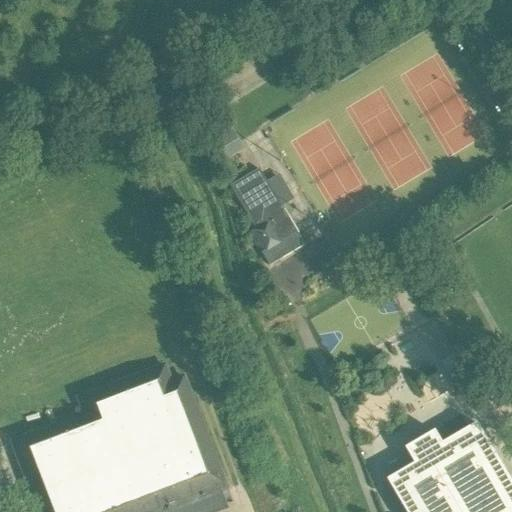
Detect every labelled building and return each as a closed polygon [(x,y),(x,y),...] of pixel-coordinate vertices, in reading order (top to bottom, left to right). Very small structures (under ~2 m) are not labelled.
[(241,134),(225,141),(234,162),(250,155),(241,134)] [(268,266),(303,245),(258,169),(229,186),(256,230),(249,234),(268,266)] [(466,374),(454,354),(439,362),(451,382),(466,374)] [(222,511),(229,510),(218,482),(223,480),(183,377),(170,382),(164,366),(78,399),(84,414),(12,442),(38,511),(222,511)] [(404,449),(413,464),(386,480),(404,511),(511,511),(511,485),(476,424),(441,444),(434,431),(404,449)]
